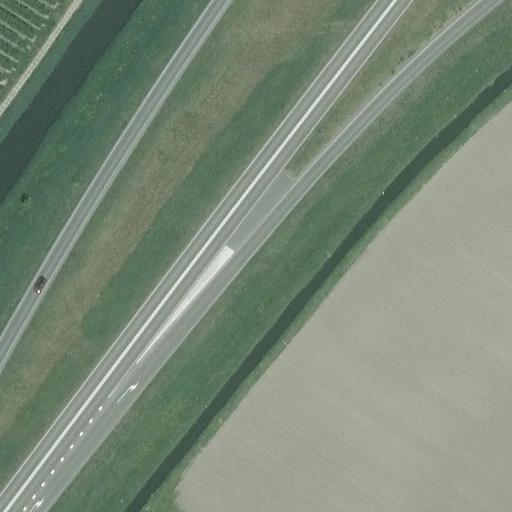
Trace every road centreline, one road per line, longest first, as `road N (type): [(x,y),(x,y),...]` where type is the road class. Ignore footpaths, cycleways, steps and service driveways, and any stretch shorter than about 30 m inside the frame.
road 1 (trunk): [(93,394),(424,59),(498,0)]
road 2 (trunk): [(93,394),(395,0)]
road 3 (trunk): [(227,0),(0,365)]
road 4 (trunk): [(6,511),(93,394)]
